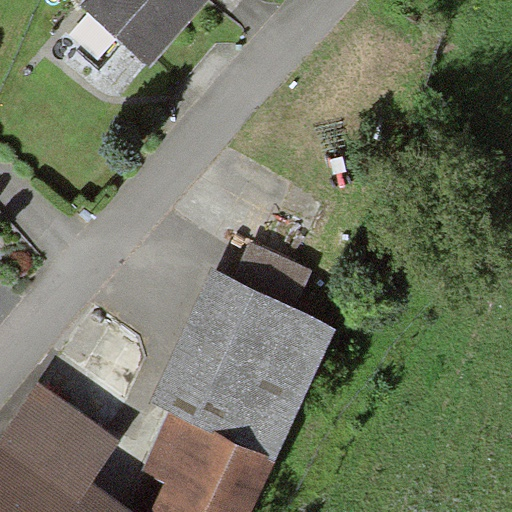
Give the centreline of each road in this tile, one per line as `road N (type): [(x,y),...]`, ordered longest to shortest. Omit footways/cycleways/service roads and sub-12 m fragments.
road 1 (residential): [(84,265),(329,0)]
road 2 (residential): [(0,359),(84,265)]
